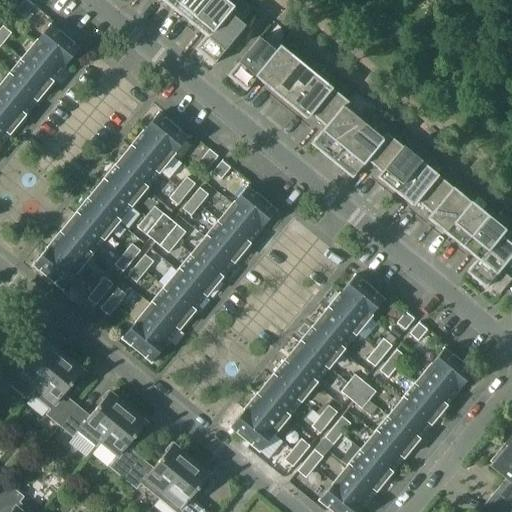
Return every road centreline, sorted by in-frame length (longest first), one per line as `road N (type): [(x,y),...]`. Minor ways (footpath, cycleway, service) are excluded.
road 1 (residential): [(360,220),(189,417)]
road 2 (residential): [(161,56),(360,220)]
road 3 (residential): [(0,262),(189,417)]
road 4 (residential): [(161,56),(0,239)]
road 5 (residential): [(360,220),(501,335)]
road 6 (residential): [(403,511),(511,387)]
road 7 (residential): [(189,417),(298,511)]
